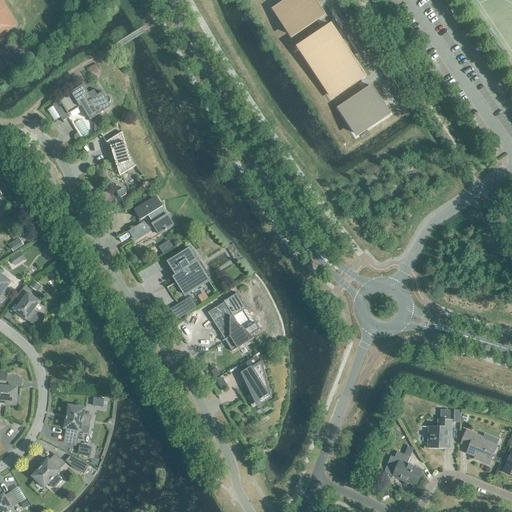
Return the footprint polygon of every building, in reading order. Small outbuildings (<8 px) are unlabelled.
[(10,30),(18,25),(1,0),(0,0),(0,38),(11,32),(10,30)] [(293,36),(325,15),(314,0),(287,0),(275,8),(293,36)] [(333,97),(365,76),(331,25),(300,46),(333,97)] [(0,51),(11,70),(25,61),(12,40),(0,47),(0,51)] [(60,100),(53,104),(64,122),(63,120),(70,116),(69,114),(82,106),(91,120),(112,106),(109,103),(110,98),(105,96),(103,92),(96,97),(94,93),(90,95),(84,85),(60,100)] [(358,135),(390,114),(372,86),(340,107),(358,135)] [(77,133),(76,133),(76,134),(75,134),(75,135),(74,135),(74,136),(74,137),(75,138),(75,139),(76,139),(76,140),(77,140),(78,140),(79,140),(80,140),(81,139),(83,142),(84,142),(70,120),(69,120),(77,133)] [(120,176),(137,165),(128,150),(122,132),(106,142),(113,154),(120,176)] [(123,188),(117,192),(121,198),(126,194),(123,188)] [(130,231),(136,239),(149,231),(148,229),(154,226),(159,234),(174,225),(170,219),(171,216),(168,214),(166,212),(164,209),(163,206),(163,203),(160,203),(156,196),(135,209),(141,218),(143,222),(127,232),(130,231)] [(19,237),(11,242),(15,249),(23,244),(19,237)] [(215,291),(216,291),(208,278),(210,277),(201,262),(198,263),(186,243),(185,243),(189,249),(169,261),(180,281),(167,287),(167,288),(178,283),(186,295),(208,281),(215,291)] [(21,252),(11,258),(15,265),(25,258),(21,252)] [(0,300),(1,302),(4,299),(3,298),(7,293),(4,291),(11,282),(0,274),(2,271),(0,269),(0,300)] [(23,316),(34,324),(40,316),(33,310),(39,301),(29,294),(31,291),(25,287),(17,297),(23,301),(16,311),(23,316)] [(225,339),(223,341),(225,340),(232,351),(254,338),(239,323),(224,300),(224,301),(225,302),(208,312),(225,339)] [(179,305),(184,313),(190,309),(185,301),(179,305)] [(262,360),(241,373),(245,379),(244,380),(257,406),(260,403),(261,404),(272,397),(262,360)] [(215,377),(220,374),(216,368),(211,371),(215,377)] [(223,390),(228,386),(222,377),(217,381),(223,390)] [(0,379),(0,399),(6,400),(5,404),(12,405),(16,405),(17,387),(5,387),(6,380),(0,379)] [(94,397),(93,405),(103,406),(103,398),(94,397)] [(67,428),(64,442),(76,444),(79,431),(81,431),(88,432),(89,426),(91,416),(84,414),(85,408),(69,405),(65,428),(67,428)] [(450,448),(451,420),(438,420),(438,427),(429,427),(428,448),(450,448)] [(490,464),(497,446),(482,440),(483,438),(466,431),(461,443),(470,446),(467,452),(482,458),(481,460),(490,464)] [(82,446),(80,455),(90,457),(92,450),(87,449),(88,447),(82,446)] [(414,485),(421,469),(407,463),(410,457),(397,451),(393,462),(398,464),(393,477),(414,485)] [(32,476),(44,487),(49,483),(54,487),(61,480),(56,475),(60,470),(58,469),(64,463),(55,454),(50,461),(48,459),(32,476)] [(71,455),(66,460),(75,468),(84,473),(89,465),(79,460),(71,455)] [(4,494),(0,496),(0,511),(7,511),(12,508),(11,506),(18,502),(12,492),(5,496),(4,494)]
